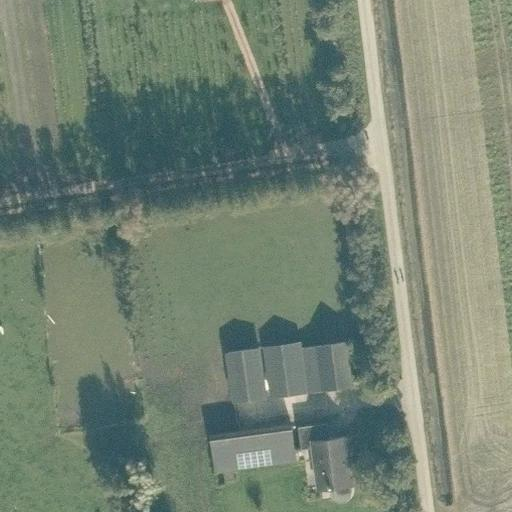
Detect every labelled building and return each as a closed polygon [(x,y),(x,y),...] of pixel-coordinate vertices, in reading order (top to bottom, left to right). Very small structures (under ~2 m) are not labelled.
[(306,391),(301,348),(300,342),(263,347),(270,396),(306,391)] [(319,345),(315,346),(321,389),(324,388),(351,384),(345,342),(319,345)] [(233,401),(265,396),(258,348),(227,352),(233,401)] [(217,466),(298,458),(294,420),(213,429),(217,466)] [(349,484),(352,484),(345,436),(328,438),(326,423),(298,427),(301,448),(312,447),(318,489),(330,487),(330,493),(334,498),(339,501),(345,500),(349,496),(350,490),(349,484)]
